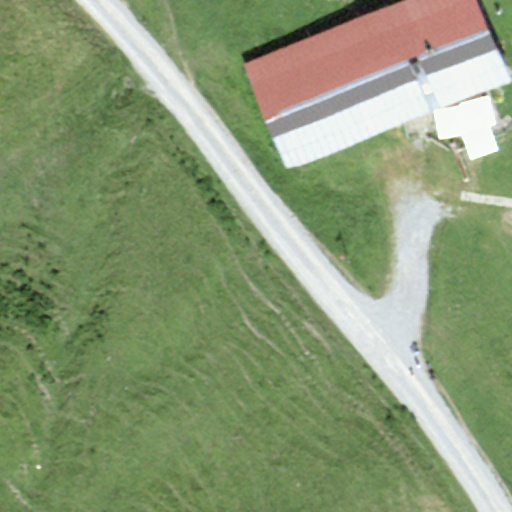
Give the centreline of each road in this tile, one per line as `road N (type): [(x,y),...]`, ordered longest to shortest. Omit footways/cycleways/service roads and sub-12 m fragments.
road 1 (track): [(88,0),(422,415),(486,511)]
road 2 (track): [(385,370),(402,301),(408,176)]
